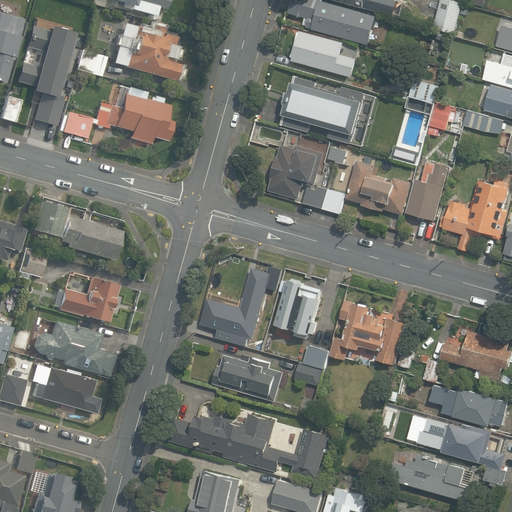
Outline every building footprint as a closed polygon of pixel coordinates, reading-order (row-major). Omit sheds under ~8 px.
[(111,0),(112,0),(122,3),(121,7),(130,10),(132,6),(138,8),(140,1),(165,8),(167,0),(111,0)] [(313,30),(369,45),(378,15),(322,1),(322,0),(292,0),(289,14),(309,19),(307,26),(314,28),(313,30)] [(334,0),(396,17),(396,16),(401,18),(406,2),(398,0),(334,0)] [(456,34),(463,4),(448,0),(441,0),(434,30),(440,32),(438,39),(446,41),(448,32),(456,34)] [(0,80),(5,82),(12,60),(14,60),(21,36),(19,36),(24,19),(15,16),(12,25),(7,24),(10,16),(0,13),(0,80)] [(511,26),(502,24),(496,44),(511,48),(511,26)] [(119,50),(115,64),(165,78),(176,37),(163,34),(165,28),(153,25),(152,30),(135,26),(128,52),(119,50)] [(41,94),(33,120),(56,126),(65,98),(58,96),(61,87),(62,87),(76,38),(74,38),(76,34),(51,27),(50,31),(33,26),(27,48),(45,52),(40,68),(22,63),(17,82),(35,87),(33,92),(41,94)] [(293,61),(353,77),(358,59),(341,54),(344,43),(301,31),(301,32),(299,32),(292,57),(294,57),(293,61)] [(76,69),(99,76),(105,57),(81,50),(76,69)] [(488,58),(483,78),(511,85),(511,53),(504,52),(502,62),(488,58)] [(287,103),(282,123),(309,130),(312,121),(331,127),(328,135),(351,142),(353,133),(356,134),(365,100),(363,100),(366,91),(342,84),(340,91),(316,85),(317,79),(296,73),(291,91),(290,91),(289,92),(285,90),(282,100),(287,101),(286,103),(287,103)] [(511,88),(492,82),(485,108),(511,115),(511,88)] [(129,136),(150,141),(151,135),(167,139),(172,120),(164,118),(168,103),(160,100),(161,95),(152,93),(152,95),(149,95),(148,98),(143,97),(144,90),(118,84),(113,101),(120,103),(120,106),(98,100),(94,118),(66,110),(61,130),(84,136),(89,120),(93,121),(93,123),(107,126),(108,123),(131,129),(129,136)] [(19,98),(4,94),(0,107),(0,116),(13,121),(19,98)] [(409,94),(405,106),(431,113),(435,101),(409,94)] [(428,132),(437,134),(439,127),(446,128),(452,105),(436,101),(429,124),(428,132)] [(485,130),(502,131),(505,119),(469,109),(464,124),(485,130)] [(424,141),(427,129),(422,128),(419,140),(424,141)] [(303,202),(340,212),(346,192),(315,183),(325,151),(296,143),(295,147),(281,143),(278,155),(276,155),(270,177),(271,177),(268,189),(299,198),(303,182),(308,183),(303,202)] [(346,151),(348,146),(342,144),(341,149),(332,147),(329,159),(345,163),(348,151),(346,151)] [(423,154),(398,146),(394,159),(420,166),(423,154)] [(384,208),(403,213),(412,181),(394,176),(393,182),(386,180),(386,176),(373,173),(376,164),(357,159),(346,197),(363,202),(362,204),(384,210),(384,208)] [(407,211),(435,219),(449,166),(427,160),(422,179),(416,178),(407,211)] [(458,247),(469,250),(473,236),(482,238),(483,234),(500,238),(508,210),(505,209),(511,187),(505,186),(506,180),(497,178),(495,183),(482,179),(482,180),(479,179),(472,207),(466,206),(467,203),(451,199),(447,215),(443,214),(440,227),(462,233),(458,247)] [(39,220),(56,225),(61,204),(44,200),(39,220)] [(64,244),(112,257),(120,228),(65,213),(58,238),(66,240),(64,244)] [(0,258),(6,260),(8,252),(17,254),(24,225),(21,224),(21,226),(12,223),(12,222),(0,218),(0,258)] [(503,253),(511,254),(511,222),(509,222),(506,234),(508,235),(503,253)] [(25,247),(19,270),(39,276),(46,253),(25,247)] [(218,329),(255,339),(269,287),(278,290),(284,269),(271,266),(270,272),(254,268),(243,307),(225,303),(218,329)] [(24,293),(30,275),(18,271),(17,277),(9,274),(5,288),(24,293)] [(113,296),(117,283),(88,275),(83,292),(62,286),(56,307),(80,314),(80,313),(107,320),(111,306),(112,307),(115,296),(113,296)] [(303,281),(294,278),(293,280),(289,279),(276,325),(297,330),(295,336),(310,340),(312,333),(316,334),(319,323),(315,322),(324,289),(302,284),(303,281)] [(378,360),(396,365),(407,323),(388,318),(386,324),(376,322),(378,315),(371,313),(373,306),(347,300),(343,318),(350,320),(347,333),(348,334),(347,339),(337,336),(332,355),(348,359),(351,346),(361,349),(362,345),(381,350),(378,360)] [(62,364),(110,376),(116,355),(102,351),(103,348),(97,346),(101,333),(54,320),(51,334),(42,332),(36,335),(33,346),(38,352),(46,355),(45,358),(50,359),(51,356),(63,359),(62,364)] [(0,362),(2,363),(12,327),(0,323),(0,362)] [(475,376),(499,383),(503,365),(509,367),(511,357),(511,348),(508,348),(510,339),(470,329),(466,345),(446,340),(441,357),(477,367),(475,376)] [(304,360),(325,366),(330,349),(309,343),(304,360)] [(399,364),(411,367),(415,354),(402,351),(399,364)] [(425,378),(439,382),(444,362),(432,359),(432,356),(424,354),(422,361),(429,363),(425,378)] [(266,397),(278,401),(286,372),(271,368),(273,362),(253,356),(251,362),(226,355),(223,366),(220,365),(214,383),(258,396),(257,398),(265,400),(266,397)] [(300,361),(295,378),(318,384),(322,367),(300,361)] [(33,395),(86,410),(95,379),(49,367),(45,382),(41,381),(40,382),(37,381),(33,395)] [(2,371),(0,377),(0,398),(18,403),(25,377),(2,371)] [(437,410),(491,426),(492,423),(503,426),(510,402),(462,388),(461,392),(450,389),(446,402),(440,400),(437,410)] [(390,399),(398,401),(400,392),(393,390),(390,399)] [(319,478),(330,434),(304,427),(297,453),(269,446),(276,420),(250,413),(247,424),(234,421),(234,418),(216,413),(215,418),(197,413),(194,422),(174,417),(168,442),(278,472),(281,461),(295,465),(293,471),(319,478)] [(481,463),(503,469),(507,455),(489,450),(493,431),(464,423),(463,426),(429,417),(425,430),(422,429),(419,442),(444,449),(444,452),(481,462),(481,463)] [(390,479),(470,502),(474,488),(462,485),(467,468),(452,463),(451,465),(437,461),(438,458),(420,453),(418,462),(409,459),(407,465),(395,462),(390,479)] [(0,511),(2,511),(13,511),(16,505),(25,475),(7,470),(9,462),(0,459),(0,511)] [(190,511),(234,511),(244,477),(205,467),(197,497),(194,496),(190,511)] [(491,484),(503,487),(507,472),(489,467),(485,480),(492,481),(491,484)] [(59,511),(69,480),(50,474),(48,483),(32,479),(22,511),(59,511)] [(273,502),(311,511),(317,511),(323,489),(280,478),(273,502)] [(364,511),(370,495),(339,487),(337,495),(331,493),(325,511),(364,511)]
